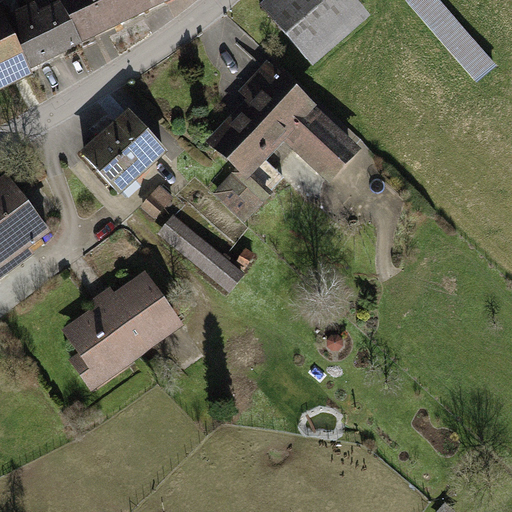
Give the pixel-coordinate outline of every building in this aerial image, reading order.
[(82,48),(58,0),(51,0),(8,21),(34,72),(82,48)] [(58,0),(82,48),(127,25),(114,0),(58,0)] [(114,0),(127,25),(178,0),(114,0)] [(372,18),(356,0),(276,0),(268,7),(315,64),(372,18)] [(437,0),(409,0),(405,4),(479,87),(499,69),(437,0)] [(0,93),(36,76),(34,72),(8,21),(0,4),(0,93)] [(364,147),(270,61),(237,97),(247,106),(209,148),(235,173),(217,193),(246,220),(286,176),(271,163),(288,143),(332,183),(364,147)] [(169,155),(134,116),(90,156),(126,195),(169,155)] [(8,178),(0,183),(0,275),(52,236),(8,178)] [(175,201),(161,189),(140,214),(154,226),(175,201)] [(177,218),(158,240),(230,300),(248,278),(177,218)] [(93,392),(184,326),(147,275),(64,334),(82,358),(73,364),(93,392)] [(280,366),(258,388),(289,418),(311,397),(280,366)] [(456,511),(445,502),(436,511),(456,511)]
